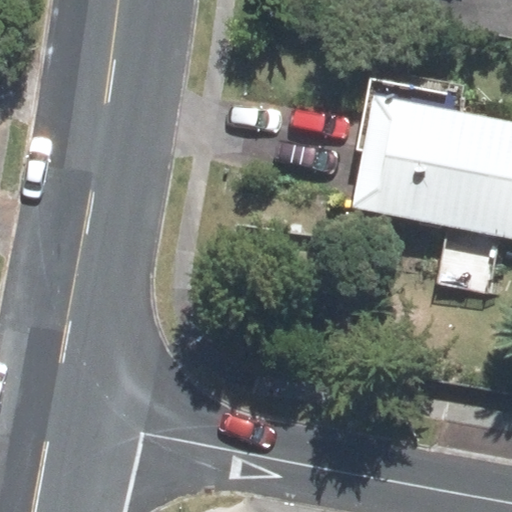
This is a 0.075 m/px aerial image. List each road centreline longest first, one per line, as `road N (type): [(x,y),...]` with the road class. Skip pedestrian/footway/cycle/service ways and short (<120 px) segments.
road 1 (residential): [(511,505),(51,413)]
road 2 (tertiary): [(114,0),(51,413)]
